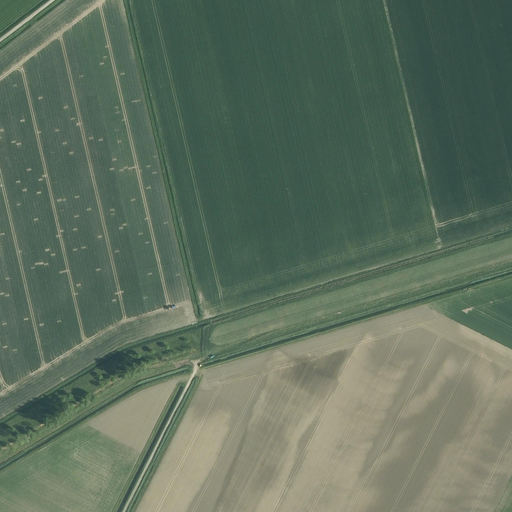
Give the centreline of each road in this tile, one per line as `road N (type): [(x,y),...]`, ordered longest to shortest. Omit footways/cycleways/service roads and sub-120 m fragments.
road 1 (track): [(131,0),(205,316),(214,326),(254,335)]
road 2 (track): [(511,258),(254,335)]
road 3 (unclassified): [(124,511),(196,363)]
